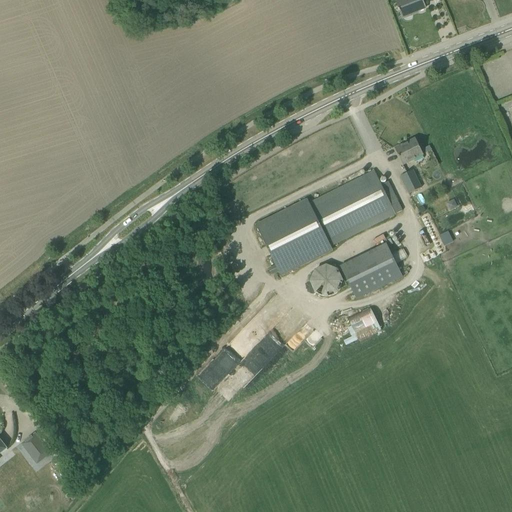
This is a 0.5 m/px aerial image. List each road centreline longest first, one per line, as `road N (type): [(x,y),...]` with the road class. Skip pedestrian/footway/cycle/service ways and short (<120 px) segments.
road 1 (tertiary): [(170,198),(327,104),(511,31)]
road 2 (tertiary): [(0,333),(99,253)]
